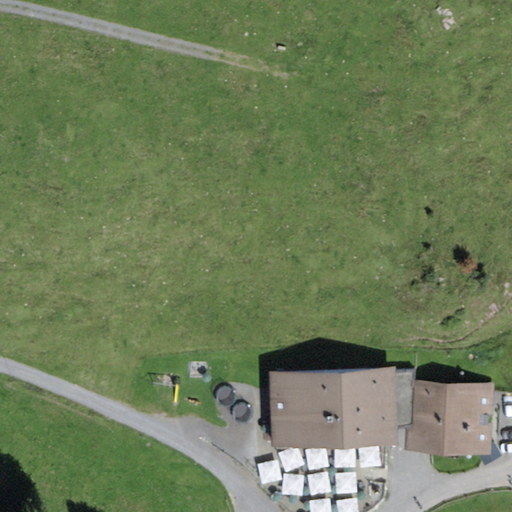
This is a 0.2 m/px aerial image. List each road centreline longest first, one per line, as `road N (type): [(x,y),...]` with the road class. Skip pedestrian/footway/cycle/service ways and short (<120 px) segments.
road 1 (track): [(262,511),(224,470),(126,415),(0,364)]
road 2 (track): [(0,6),(225,61)]
